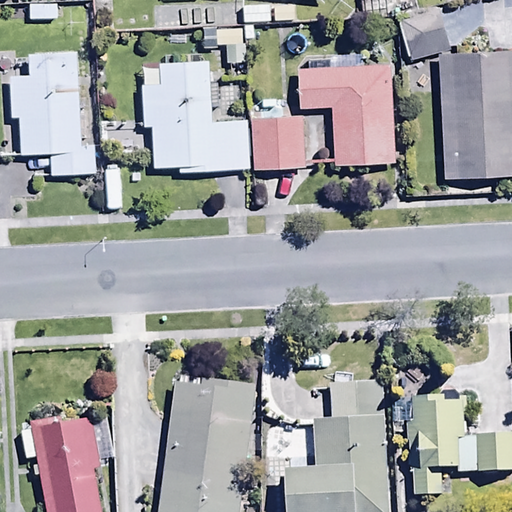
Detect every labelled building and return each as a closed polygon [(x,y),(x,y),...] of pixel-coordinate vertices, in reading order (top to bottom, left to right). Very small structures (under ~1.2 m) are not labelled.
[(57,10),(29,9),(28,26),(57,26),(57,10)] [(295,11),(242,13),(243,30),(295,29),(295,11)] [(440,17),(402,28),(412,66),(451,55),(440,17)] [(242,34),(203,35),(204,53),(226,53),(226,70),(232,70),(232,76),(242,76),(242,70),(246,70),(246,49),(243,49),(242,34)] [(81,152),(77,59),(28,62),(29,81),(9,82),(11,125),(19,125),(21,164),(51,163),(52,184),(95,182),(94,152),(81,152)] [(511,60),(439,64),(445,185),(511,182),(511,60)] [(396,169),(389,72),(359,74),(358,61),(308,65),(309,75),(300,76),(303,116),(331,114),(336,174),(396,169)] [(180,173),(180,180),(251,175),(248,127),(214,129),(211,68),(160,71),(160,73),(142,74),(145,136),(153,135),(155,174),(180,173)] [(302,124),(252,127),(255,178),(306,174),(302,124)] [(182,389),(178,388),(160,511),(242,511),(259,390),(183,380),(182,389)] [(387,511),(383,390),(330,392),(331,427),(313,428),(315,475),(287,476),(288,511),(387,511)] [(438,503),(438,477),(511,477),(511,441),(465,442),(465,403),(410,404),(411,427),(407,427),(408,481),(413,481),(413,503),(438,503)] [(27,463),(36,462),(45,511),(103,511),(96,477),(103,476),(93,422),(65,428),(64,420),(31,426),(33,434),(21,436),(27,463)]
